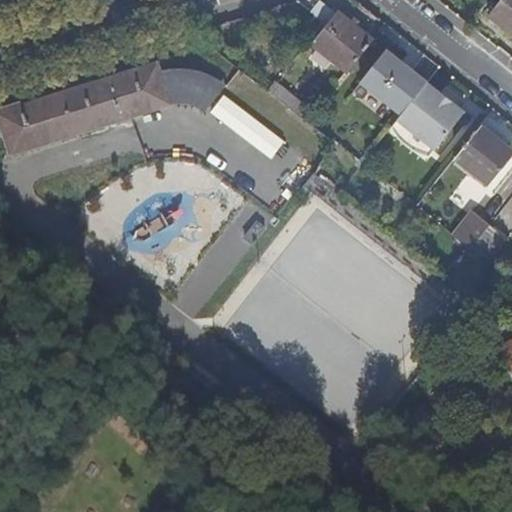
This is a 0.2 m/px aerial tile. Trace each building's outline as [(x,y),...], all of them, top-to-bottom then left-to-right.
[(511,34),(511,0),(502,0),(490,16),(511,34)] [(325,27),(334,15),(319,3),(310,15),(325,27)] [(345,72),(371,39),(337,12),(334,15),(325,27),(311,44),(345,72)] [(421,88),(426,82),(386,50),(360,82),(400,114),(421,88)] [(205,112),(226,84),(219,79),(208,74),(198,71),(186,70),(175,70),(159,70),(157,62),(35,100),(0,111),(0,119),(10,153),(168,105),(178,104),(188,104),(198,108),(205,112)] [(439,94),(426,82),(421,88),(459,118),(463,113),(450,102),(455,95),(445,87),(439,94)] [(459,118),(421,88),(400,114),(397,118),(435,148),(459,118)] [(397,118),(391,126),(429,156),(435,148),(397,118)] [(511,156),(511,149),(480,124),(454,157),(489,185),(511,156)] [(473,301),(320,179),(311,191),(463,313),(473,301)] [(470,251),(489,226),(472,212),(453,238),(470,251)] [(509,242),(489,226),(470,251),(487,265),(506,241),(508,243),(509,242)] [(511,369),(511,344),(507,347),(503,360),(509,367),(511,369)]
